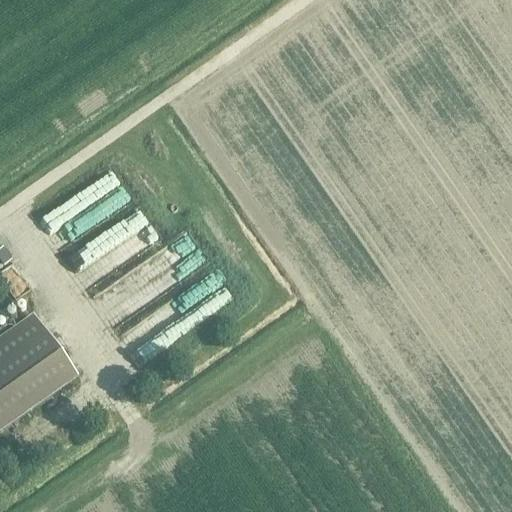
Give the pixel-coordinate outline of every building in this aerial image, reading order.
[(113,168),(38,219),(57,248),(132,197),(113,168)] [(127,256),(157,239),(140,210),(101,233),(111,250),(120,245),(127,256)] [(192,238),(139,265),(154,295),(208,269),(192,238)] [(195,292),(187,282),(176,290),(182,299),(168,310),(187,335),(231,303),(213,279),(195,292)] [(0,433),(76,380),(33,320),(0,343),(0,433)] [(72,425),(86,415),(78,404),(64,415),(72,425)]
